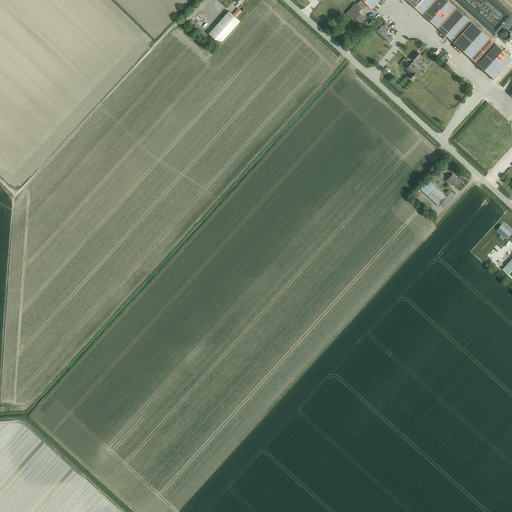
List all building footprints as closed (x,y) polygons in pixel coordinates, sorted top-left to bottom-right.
[(362,26),(367,20),(359,12),(362,9),(363,10),(368,5),(361,0),(360,0),(357,4),(356,3),(346,14),(352,20),(354,18),(362,26)] [(361,0),(368,5),(371,9),(379,0),(406,0),(494,79),(511,59),(511,58),(471,22),(445,0),(361,0)] [(238,9),(233,14),(237,17),(242,12),(238,9)] [(208,34),(220,44),(240,21),(229,11),(208,34)] [(414,61),(412,63),(411,63),(406,69),(411,73),(408,76),(410,77),(410,78),(411,79),(412,79),(413,80),(416,77),(416,78),(421,72),(415,66),(417,63),(416,62),(421,56),(416,52),(410,58),(414,61)] [(507,144),(501,151),(505,155),(511,148),(507,144)] [(501,151),(496,157),(500,160),(505,155),(501,151)] [(505,155),(500,160),(504,164),(509,158),(505,155)] [(496,157),(490,163),(494,167),(500,160),(496,157)] [(500,160),(494,167),(498,171),(504,164),(500,160)] [(504,164),(498,171),(503,175),(508,168),(504,164)] [(456,187),(461,182),(456,177),(453,174),(446,181),(450,185),(451,183),(456,187)] [(439,207),(447,197),(428,179),(419,189),(439,207)] [(417,200),(421,195),(416,191),(412,196),(417,200)] [(502,228),(498,232),(505,239),(510,235),(502,228)] [(511,259),(503,269),(511,277),(511,259)]
